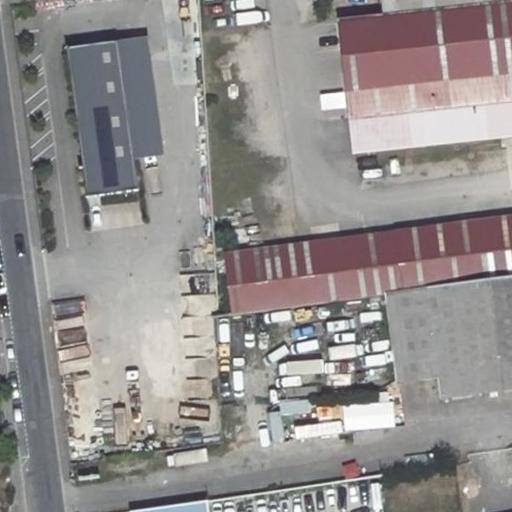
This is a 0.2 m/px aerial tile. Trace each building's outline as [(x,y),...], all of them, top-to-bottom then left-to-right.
[(511,0),(382,0),(384,16),(340,20),(354,153),(511,136),(511,0)] [(67,50),(86,199),(137,191),(118,43),(67,50)] [(452,285),(511,277),(511,224),(231,262),(237,314),(386,294),(452,285)] [(511,277),(452,285),(462,397),(511,391),(511,277)] [(452,285),(386,294),(397,383),(439,377),(442,400),(462,397),(452,285)] [(511,449),(499,451),(502,482),(511,480),(511,449)]
